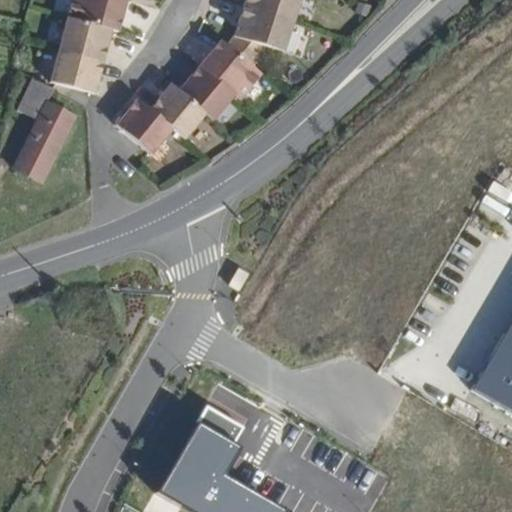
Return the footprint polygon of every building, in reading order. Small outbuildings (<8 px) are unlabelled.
[(95,95),(112,31),(113,32),(117,18),(122,20),(127,2),(121,0),(72,0),(51,83),(95,95)] [(302,0),(246,0),(238,24),(243,26),(238,40),(269,50),(283,55),(302,0)] [(367,9),(354,4),(350,15),(364,19),(367,9)] [(119,34),(122,20),(117,18),(113,32),(119,34)] [(269,50),(238,40),(243,26),(238,24),(233,39),(234,39),(227,48),(253,70),(261,76),(267,69),(259,62),(269,50)] [(215,57),(225,46),(220,43),(211,53),(215,57)] [(184,141),(205,116),(213,123),(235,98),(240,102),(262,77),(261,76),(253,70),(227,48),(225,46),(215,57),(211,53),(178,92),(170,87),(149,111),(137,101),(116,126),(150,156),(173,130),(184,141)] [(74,120),(47,104),(53,90),(34,79),(18,110),(36,121),(14,168),(41,183),(74,120)] [(511,269),(453,377),(511,409),(511,269)] [(236,450),(194,425),(155,493),(187,511),(280,511),(220,478),(236,450)]
